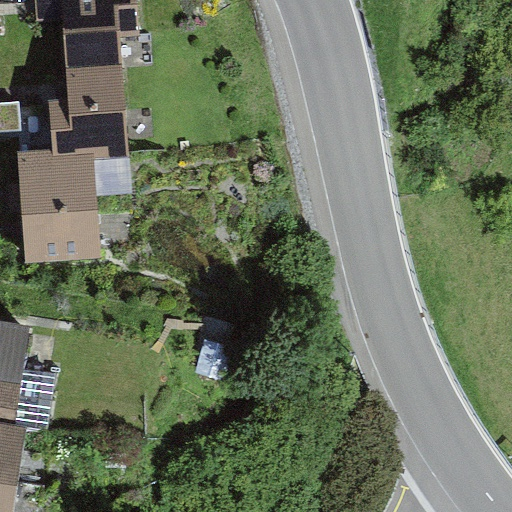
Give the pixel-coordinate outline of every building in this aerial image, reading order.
[(62,20),(63,29),(119,25),(141,24),(139,0),(37,0),(39,21),(62,20)] [(49,101),(53,152),(128,147),(119,25),(63,29),(68,99),(49,101)] [(19,104),(0,105),(0,132),(21,131),(19,104)] [(53,152),(21,154),(28,263),(101,259),(96,198),(132,196),(128,147),(53,152)] [(30,327),(0,322),(0,421),(15,424),(30,327)] [(15,424),(0,421),(0,511),(14,511),(28,426),(15,424)]
